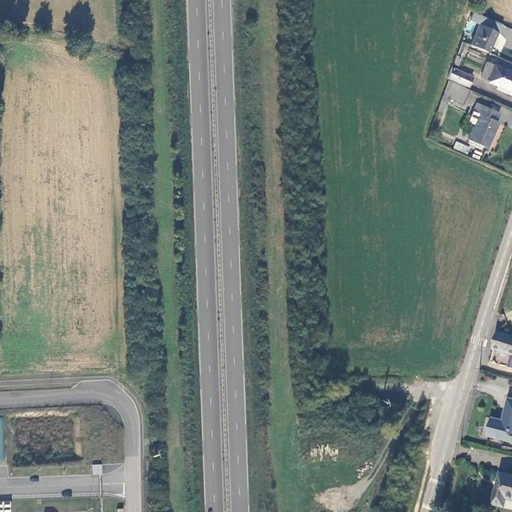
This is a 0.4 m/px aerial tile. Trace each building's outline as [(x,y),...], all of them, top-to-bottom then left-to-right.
[(473,46),(491,53),(502,25),(475,14),(472,20),(482,24),(473,46)] [(470,45),(463,42),(459,54),(466,56),(470,45)] [(511,71),(490,62),(483,76),(490,79),(489,81),(510,90),(511,84),(511,71)] [(475,77),(454,68),(450,78),(449,80),(470,89),(475,77)] [(470,91),(449,81),(442,99),(447,102),(449,97),(464,104),(470,91)] [(442,99),(439,109),(443,110),(447,102),(442,99)] [(476,125),(470,140),(489,148),(500,121),(498,120),(501,112),(478,103),(474,111),(481,114),(476,125)] [(474,111),(469,122),(476,125),(481,114),(474,111)] [(467,153),(470,146),(455,141),(453,149),(467,153)] [(511,354),(511,335),(500,332),(495,350),(511,354)] [(504,421),(494,419),(489,436),(511,442),(511,400),(509,400),(504,421)] [(511,475),(502,472),(493,504),(511,509),(511,475)]
